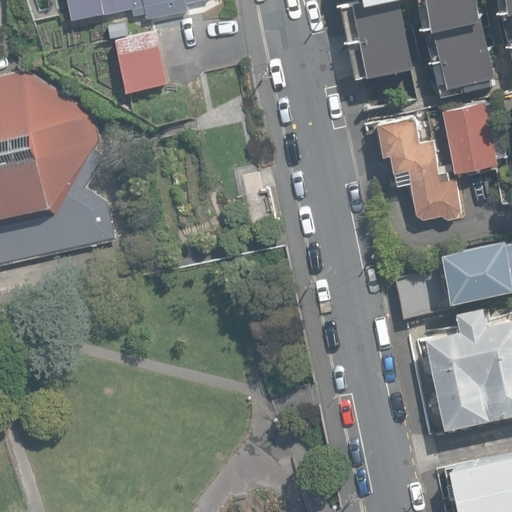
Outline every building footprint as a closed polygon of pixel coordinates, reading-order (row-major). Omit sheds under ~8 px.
[(73,0),(77,18),(163,0),(186,0),(187,1),(190,0),(73,0)] [(511,0),(358,0),(346,2),(361,74),(414,64),(403,10),(407,9),(410,25),(423,22),(439,101),(498,89),(495,76),(500,75),(484,0),(498,0),(511,66),(511,0)] [(119,36),(131,88),(171,81),(159,28),(119,36)] [(0,263),(119,238),(110,199),(88,184),(109,154),(97,146),(102,139),(95,112),(27,69),(0,73),(0,263)] [(445,107),(458,170),(499,161),(486,99),(445,107)] [(443,212),(450,217),(458,215),(463,208),(457,176),(451,177),(449,169),(441,171),(435,137),(422,140),(417,113),(381,120),(387,152),(394,150),(397,169),(412,166),(420,211),(426,215),(443,212)] [(511,241),(510,242),(508,237),(446,250),(450,271),(445,276),(448,287),(454,290),(456,297),(511,285),(511,241)] [(448,410),(452,422),(511,408),(511,314),(491,319),(488,303),(463,309),(466,325),(432,333),(435,346),(427,354),(429,366),(440,370),(444,387),(435,394),(437,406),(448,410)] [(511,511),(511,450),(456,463),(466,511),(511,511)]
